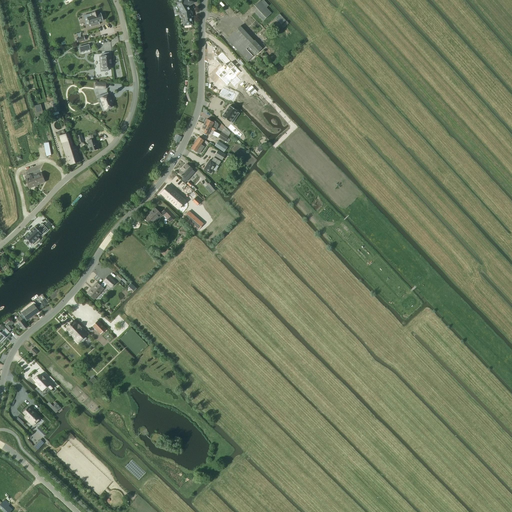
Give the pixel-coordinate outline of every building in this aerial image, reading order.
[(190,11),(187,6),(194,2),(192,0),(179,0),(176,2),(182,12),(180,13),(179,14),(179,16),(180,18),(181,19),(183,19),(184,25),(191,24),(190,16),(191,16),(191,13),(190,13),(190,11)] [(263,0),(262,0),(261,2),(260,1),(254,6),(256,8),(255,12),(263,21),(271,13),(266,8),(268,6),(263,0)] [(88,22),(89,25),(90,25),(91,27),(98,25),(97,23),(103,21),(100,13),(98,14),(98,11),(92,13),(93,16),(87,17),(88,21),(87,21),(88,22)] [(240,26),(227,39),(248,61),(262,48),(254,41),(240,26)] [(103,65),(103,71),(108,71),(108,68),(111,68),(110,56),(109,56),(108,53),(102,54),(103,56),(99,57),(100,66),(103,65)] [(225,64),(220,70),(222,72),(220,74),(223,77),(225,75),(227,77),(229,75),(231,76),(234,73),(233,71),(236,68),(229,62),(226,66),(225,64)] [(219,88),(217,93),(225,97),(228,92),(219,88)] [(107,93),(103,94),(104,97),(100,98),(102,102),(101,103),(102,106),(103,106),(105,110),(112,107),(110,103),(112,102),(109,95),(108,95),(107,93)] [(40,104),(34,106),(38,121),(45,119),(40,104)] [(229,106),(222,117),(229,122),(237,111),(229,106)] [(212,121),(212,122),(206,119),(204,124),(216,130),(218,125),(217,123),(212,121)] [(216,130),(204,124),(202,129),(205,130),(204,133),(208,135),(210,132),(209,132),(210,130),(214,131),(215,129),(216,130)] [(228,137),(221,132),(218,138),(225,142),(228,137)] [(80,161),(79,158),(76,146),(73,147),(69,133),(59,136),(69,165),(80,161)] [(91,137),(92,140),(87,141),(90,151),(98,149),(97,144),(95,136),(91,137)] [(201,144),(203,141),(198,137),(195,142),(200,145),(201,144)] [(201,148),(203,146),(201,144),(200,145),(195,142),(191,148),(197,153),(200,152),(202,150),(201,148)] [(222,160),(225,155),(218,151),(215,156),(222,160)] [(220,161),(213,157),(211,160),(210,159),(204,169),(210,173),(216,164),(218,165),(220,161)] [(178,173),(184,178),(182,180),(185,182),(190,176),(187,174),(192,169),(186,164),(178,173)] [(41,173),(34,176),(37,185),(45,182),(41,173)] [(37,185),(34,176),(30,178),(29,175),(24,176),(26,180),(25,180),(29,188),(37,185)] [(211,182),(207,185),(213,192),(217,189),(211,182)] [(186,201),(168,185),(161,194),(178,209),(186,201)] [(191,200),(197,205),(200,202),(195,197),(191,200)] [(161,212),(170,221),(175,216),(166,207),(161,212)] [(161,215),(154,208),(144,218),(151,225),(161,215)] [(187,213),(184,217),(195,227),(199,223),(187,213)] [(25,237),(31,244),(32,243),(34,245),(40,240),(38,238),(43,233),(44,234),(48,230),(42,224),(38,228),(37,230),(35,227),(35,228),(25,237)] [(108,276),(104,281),(111,287),(115,283),(108,276)] [(97,283),(87,294),(93,299),(103,288),(97,283)] [(22,312),(23,314),(27,320),(39,312),(33,304),(22,312)] [(20,321),(17,323),(23,330),(28,326),(20,316),(17,318),(20,321)] [(12,320),(5,325),(9,331),(13,328),(11,325),(14,323),(12,320)] [(81,340),(83,343),(87,339),(85,336),(87,335),(81,328),(82,327),(79,324),(78,325),(73,320),(65,328),(69,332),(68,333),(71,336),(72,335),(79,342),(81,340)] [(92,326),(100,334),(106,329),(98,320),(92,326)] [(0,344),(7,338),(7,337),(6,338),(5,337),(9,333),(10,333),(5,329),(1,333),(0,332),(0,344)] [(35,383),(38,387),(40,385),(44,389),(47,386),(51,390),(54,386),(46,378),(45,379),(43,376),(42,377),(40,375),(37,377),(36,376),(34,378),(35,379),(37,382),(35,383)] [(29,407),(23,413),(26,416),(24,417),(28,421),(33,426),(35,425),(41,418),(32,409),(31,410),(29,407)] [(39,427),(36,430),(43,437),(46,434),(39,427)] [(34,446),(37,450),(44,443),(40,439),(34,446)] [(3,501),(0,504),(0,506),(5,511),(9,511),(12,510),(3,501)]
